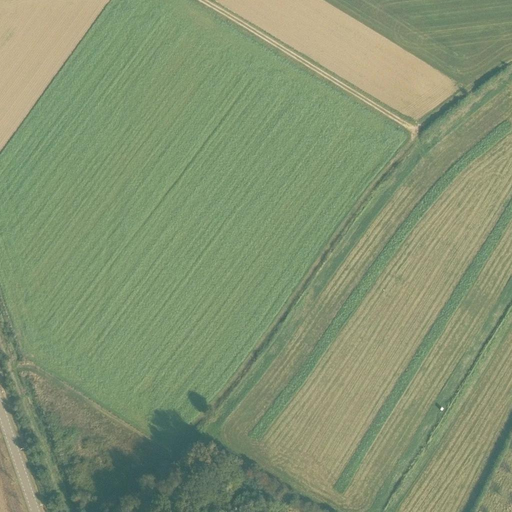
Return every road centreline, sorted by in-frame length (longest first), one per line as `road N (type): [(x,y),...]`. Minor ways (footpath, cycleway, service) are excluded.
road 1 (track): [(511,59),(419,126),(225,391),(171,447)]
road 2 (track): [(415,131),(199,0)]
